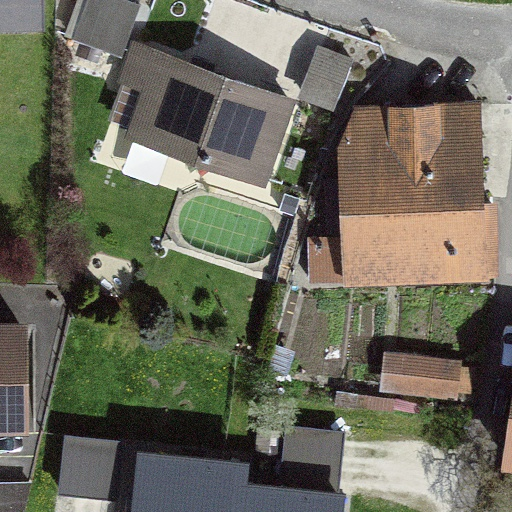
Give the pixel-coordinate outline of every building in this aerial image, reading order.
[(0,0),(0,28),(43,28),(42,0),(0,0)] [(131,0),(86,0),(72,40),(119,57),(139,3),(131,0)] [(332,106),(350,59),(322,48),(304,95),(332,106)] [(288,98),(159,57),(132,132),(260,177),(288,98)] [(345,235),(315,237),(317,277),(493,270),(492,204),(480,204),(476,101),(358,107),(342,137),(345,235)] [(20,415),(19,324),(0,324),(0,410),(17,410),(17,415),(20,415)] [(452,392),(455,362),(396,356),(393,385),(452,392)] [(240,483),(240,480),(242,463),(142,453),(135,511),(236,511),(239,483),(240,483)] [(336,511),(339,494),(240,480),(240,483),(239,483),(236,511),(336,511)]
